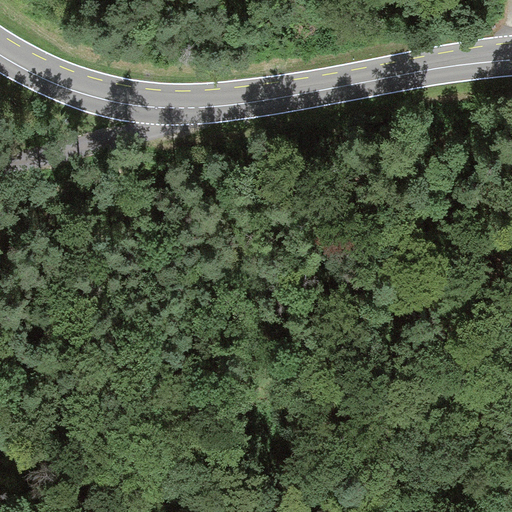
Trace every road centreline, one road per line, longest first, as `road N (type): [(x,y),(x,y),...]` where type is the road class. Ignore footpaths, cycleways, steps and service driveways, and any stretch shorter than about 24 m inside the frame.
road 1 (secondary): [(511,60),(200,109),(81,92),(0,54)]
road 2 (track): [(0,171),(143,134),(200,109)]
